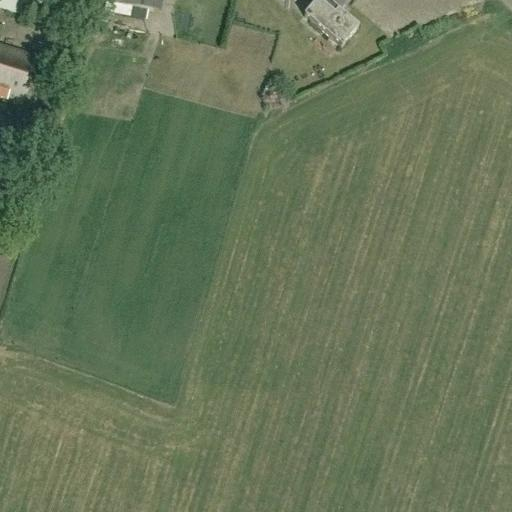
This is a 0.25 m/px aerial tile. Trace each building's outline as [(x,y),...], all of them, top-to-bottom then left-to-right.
[(55,0),(0,0),(0,10),(48,24),(55,0)] [(152,15),(155,0),(114,0),(113,6),(152,15)] [(310,0),(316,4),(333,19),(336,16),(349,0),(310,0)] [(333,19),(316,4),(303,19),(340,51),(358,31),(344,19),(342,21),(336,16),(333,19)] [(175,35),(174,14),(150,16),(151,37),(175,35)] [(0,99),(22,106),(37,60),(0,48),(0,99)] [(0,156),(16,162),(27,127),(0,118),(0,156)]
